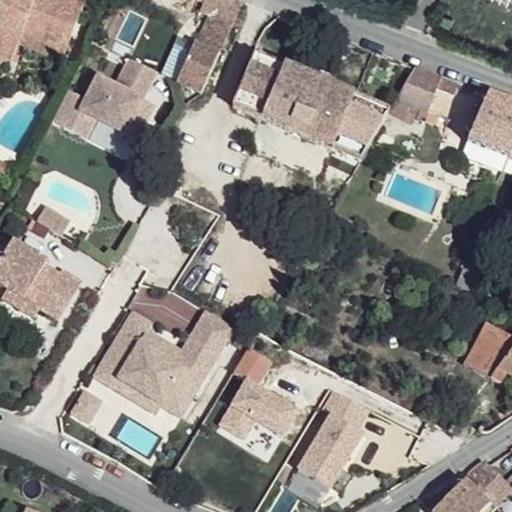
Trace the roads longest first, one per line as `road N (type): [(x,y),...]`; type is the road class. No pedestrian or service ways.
road 1 (residential): [(273,0),(511,88)]
road 2 (unknown): [(26,433),(89,355),(163,230)]
road 3 (residential): [(0,425),(177,511)]
road 4 (residential): [(384,511),(511,443)]
